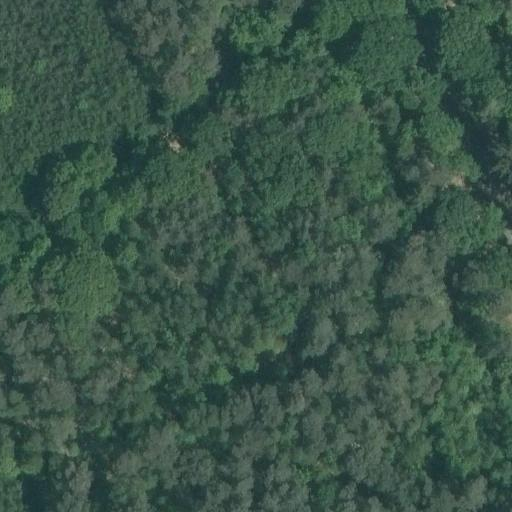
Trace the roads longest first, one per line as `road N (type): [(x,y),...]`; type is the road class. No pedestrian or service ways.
road 1 (track): [(0,270),(333,0)]
road 2 (unclassified): [(511,230),(397,0)]
